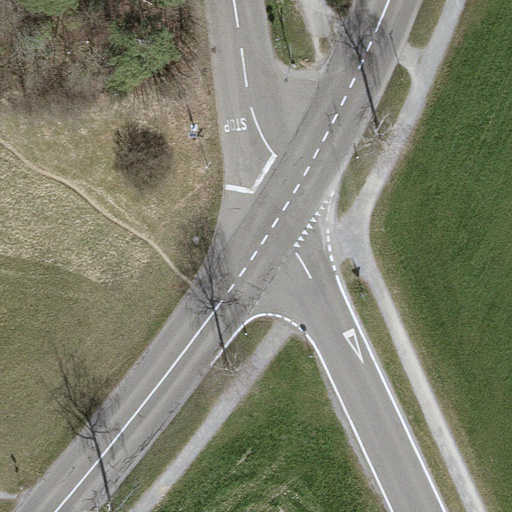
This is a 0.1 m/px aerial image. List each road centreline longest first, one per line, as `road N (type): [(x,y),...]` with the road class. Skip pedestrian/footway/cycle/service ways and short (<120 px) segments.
road 1 (tertiary): [(58,511),(286,212)]
road 2 (unclassified): [(286,212),(420,511)]
road 3 (tertiary): [(286,212),(390,0)]
road 4 (unclassified): [(286,212),(259,139),(234,0)]
